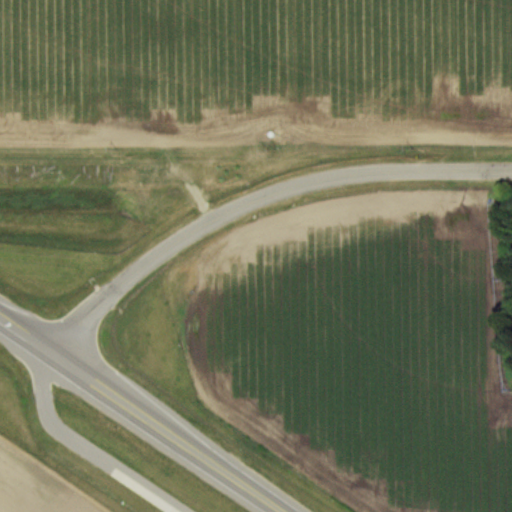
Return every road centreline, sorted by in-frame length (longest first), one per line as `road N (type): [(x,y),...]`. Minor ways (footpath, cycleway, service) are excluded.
road 1 (residential): [(61,342),(128,266),(172,228),(222,202),(332,176),(511,174)]
road 2 (trunk): [(304,511),(0,299)]
